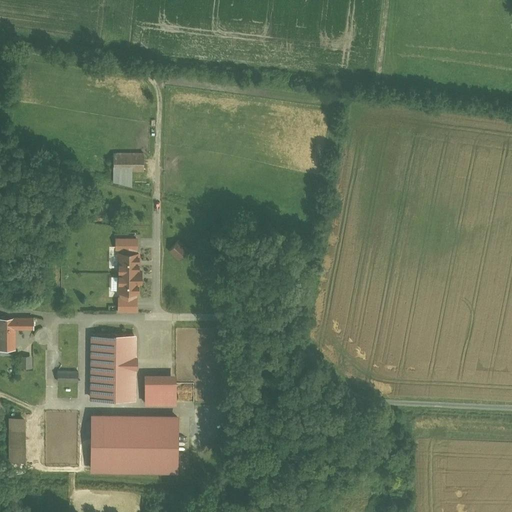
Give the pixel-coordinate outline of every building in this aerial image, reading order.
[(136,184),(137,171),(149,171),(149,153),(118,152),(117,184),(136,184)] [(141,239),(116,239),(117,313),(142,313),(141,239)] [(179,240),(169,250),(179,260),(189,250),(179,240)] [(34,318),(0,317),(0,348),(15,348),(15,328),(34,328),(34,318)] [(137,335),(90,334),(89,397),(136,398),(137,335)] [(40,350),(27,350),(27,356),(20,356),(19,380),(40,381),(40,350)] [(78,371),(58,371),(58,381),(78,381),(78,371)] [(176,381),(145,381),(146,403),(176,403),(176,381)] [(178,414),(90,413),(89,470),(177,472),(178,414)]
